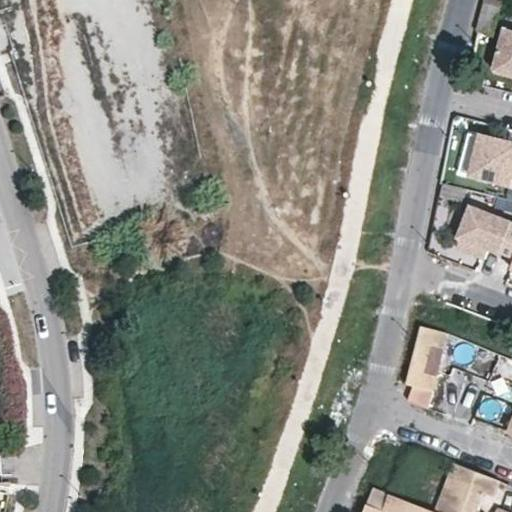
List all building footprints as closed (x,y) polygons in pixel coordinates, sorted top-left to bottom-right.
[(486,0),(484,8),(478,31),(496,36),(502,12),(505,0),(486,0)] [(511,30),(504,29),(494,69),(496,73),(511,77),(511,30)] [(511,145),(483,138),(473,177),(511,186),(511,145)] [(511,230),(511,222),(472,208),(461,240),(461,248),(488,258),(490,251),(503,256),(503,254),(511,230)] [(511,230),(503,254),(511,256),(511,230)] [(446,347),(450,332),(423,325),(419,341),(435,345),(446,347)] [(428,372),(435,345),(419,341),(412,368),(428,372)] [(428,372),(412,368),(408,383),(416,385),(435,391),(439,375),(428,372)] [(484,473),(455,461),(443,491),(452,494),(444,511),(483,511),(479,510),(485,493),(496,497),(502,480),(484,473)] [(443,491),(435,511),(437,511),(444,511),(452,494),(443,491)] [(437,511),(435,511),(391,494),(385,509),(369,503),(365,511),(437,511)]
